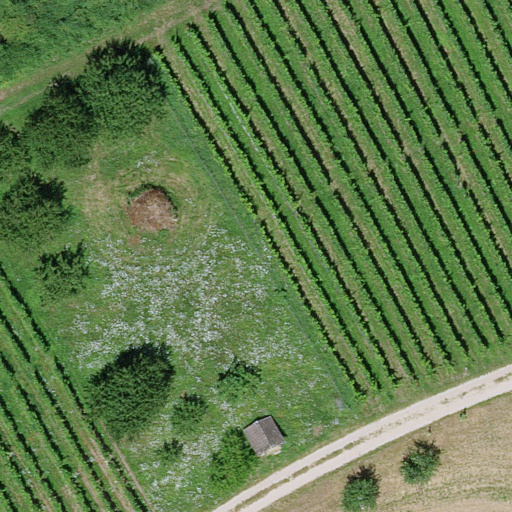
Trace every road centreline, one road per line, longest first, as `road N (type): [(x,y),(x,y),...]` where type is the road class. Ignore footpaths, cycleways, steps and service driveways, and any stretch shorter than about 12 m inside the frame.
road 1 (track): [(223,511),(283,474),(511,375)]
road 2 (track): [(0,106),(190,0)]
